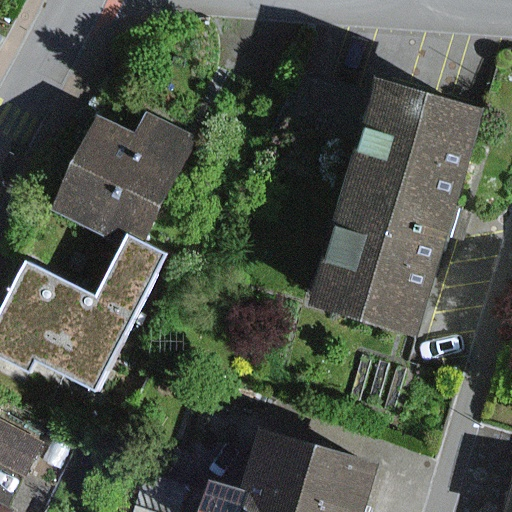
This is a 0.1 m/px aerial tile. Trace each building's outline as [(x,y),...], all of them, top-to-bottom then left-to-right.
[(366,306),(466,333),(511,165),(511,98),(429,76),(366,306)] [(78,209),(146,241),(158,223),(181,230),(224,131),(168,106),(158,127),(123,111),(78,209)] [(129,293),(60,258),(15,347),(62,371),(67,361),(126,390),(196,251),(160,233),(129,293)] [(39,445),(0,423),(0,465),(22,477),(39,445)] [(360,511),(373,478),(272,444),(248,511),(360,511)]
